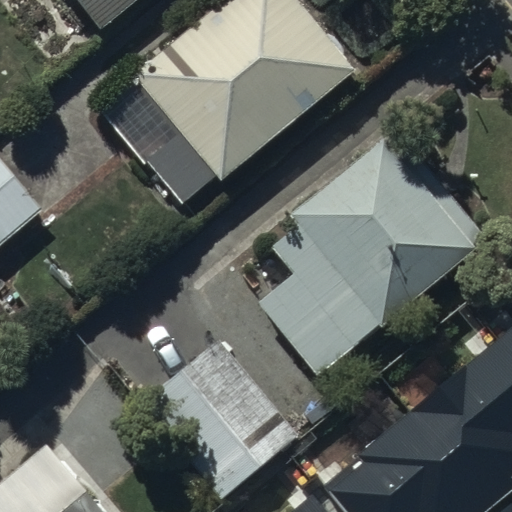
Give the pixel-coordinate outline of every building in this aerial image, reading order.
[(51,0),(70,29),(97,52),(161,0),(51,0)] [(293,0),(218,0),(129,74),(179,135),(147,161),(182,204),(214,178),(218,180),(352,71),(293,0)] [(258,322),(316,394),(377,349),(380,352),(475,277),(467,268),(481,256),(417,178),(403,189),(384,165),(289,240),(297,250),(271,271),(292,296),(258,322)] [(0,266),(43,228),(0,180),(0,266)] [(489,511),(511,493),(511,322),(351,456),(357,462),(296,511),(489,511)] [(220,337),(141,401),(220,498),(299,434),(220,337)] [(84,511),(45,466),(0,502),(0,511),(84,511)]
